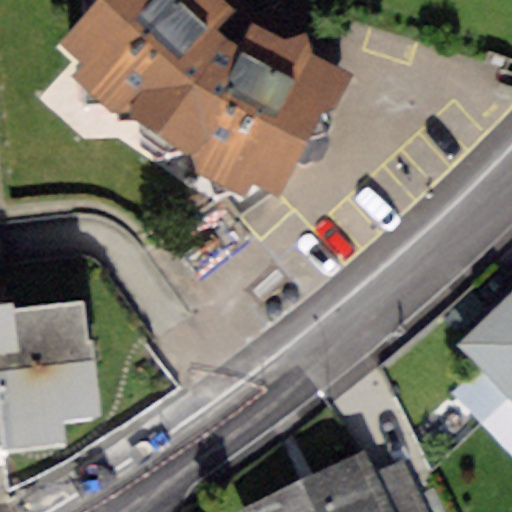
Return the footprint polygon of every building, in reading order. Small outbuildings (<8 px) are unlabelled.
[(97,0),(60,45),(83,64),(71,77),(110,112),(126,112),(191,153),(199,173),(242,197),(252,179),(279,195),(322,109),(336,108),(351,74),(313,54),(305,33),(284,39),(251,22),(224,0),(97,0)] [(511,293),(459,348),(507,397),(511,392),(511,293)] [(0,303),(0,446),(55,440),(52,414),(94,409),(82,302),(17,309),(13,302),(0,303)] [(365,456),(246,511),(392,511),(374,473),(365,456)] [(430,511),(405,459),(374,473),(392,511),(430,511)]
